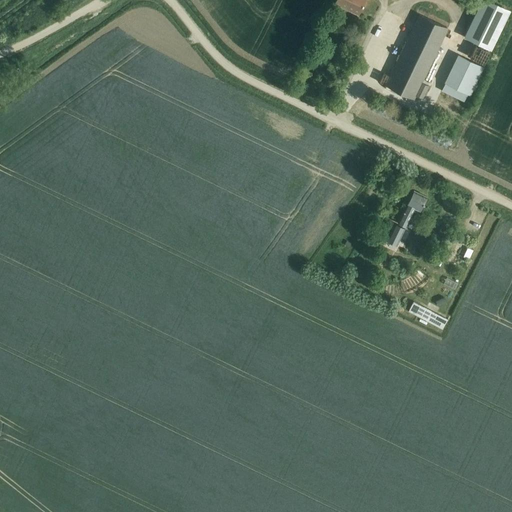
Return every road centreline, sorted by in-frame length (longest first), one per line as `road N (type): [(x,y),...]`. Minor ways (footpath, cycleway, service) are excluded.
road 1 (unclassified): [(511,206),(224,65),(169,0)]
road 2 (track): [(0,84),(110,0)]
